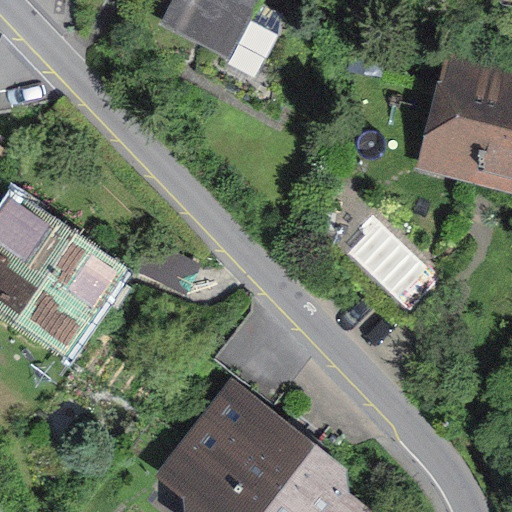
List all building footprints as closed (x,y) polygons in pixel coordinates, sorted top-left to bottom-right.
[(194,70),(277,115),(288,30),(248,9),(252,0),(179,0),(174,11),(214,33),(194,70)] [(459,64),(439,140),(481,151),(476,172),(511,181),(511,73),(504,79),(500,75),(459,64)] [(113,270),(38,218),(0,273),(0,289),(75,341),(99,306),(92,301),(113,270)] [(446,286),(448,266),(411,231),(370,274),(415,317),(446,286)] [(237,394),(172,476),(191,491),(192,511),(355,511),(358,509),(301,465),(311,453),(237,394)]
